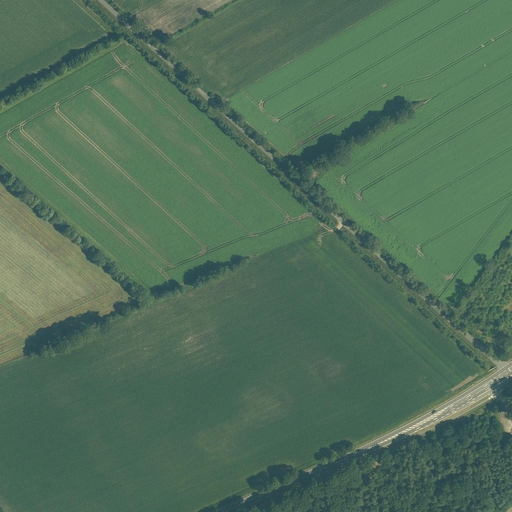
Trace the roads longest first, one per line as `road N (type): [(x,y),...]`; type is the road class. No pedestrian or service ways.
road 1 (unclassified): [(506,373),(98,0)]
road 2 (primary): [(226,511),(490,385)]
